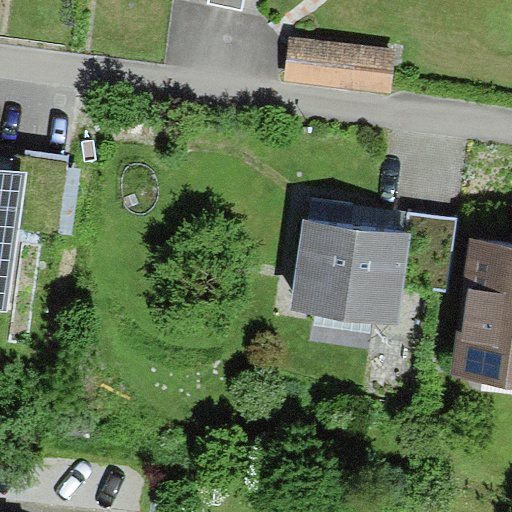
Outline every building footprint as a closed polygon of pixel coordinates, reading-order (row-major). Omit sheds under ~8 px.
[(388,84),(391,56),(350,51),(350,47),(291,40),(287,72),(388,84)] [(13,173),(0,170),(0,273),(7,222),(57,229),(67,160),(16,153),(13,173)] [(196,208),(103,195),(87,309),(193,323),(204,247),(259,255),(267,197),(199,188),(196,208)] [(405,228),(308,214),(296,298),(393,311),(397,282),(447,289),(457,215),(407,208),(405,228)] [(511,242),(479,238),(462,353),(487,357),(486,363),(492,370),(511,372),(511,242)]
